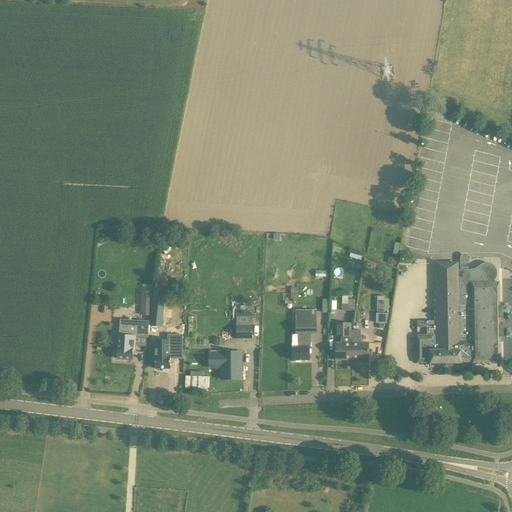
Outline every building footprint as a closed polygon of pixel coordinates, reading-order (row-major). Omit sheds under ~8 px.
[(417,328),(427,328),(427,336),(417,336),(417,363),(430,363),(430,364),(462,363),(462,362),(473,362),(473,363),(500,362),(499,285),(494,280),(496,278),(497,275),(497,272),(496,270),(494,267),(492,265),(490,264),(487,263),(484,263),(482,264),(480,265),(478,267),(476,268),(473,269),(471,270),(457,270),(457,264),(437,265),(438,321),(417,322),(417,328)] [(154,288),(150,326),(161,327),(165,289),(154,288)] [(151,316),(152,291),(141,291),(140,315),(151,316)] [(385,312),(386,296),(377,296),(377,312),(385,312)] [(355,311),(355,300),(348,300),(348,304),(342,304),(342,311),(355,311)] [(170,320),(180,320),(180,310),(170,309),(170,320)] [(298,334),(298,349),(293,349),(293,361),(309,360),(309,349),(310,349),(310,334),(316,334),(316,310),(296,310),(296,334),(298,334)] [(252,340),(252,313),(236,313),(236,340),(252,340)] [(377,313),(376,323),(388,323),(388,313),(377,313)] [(119,319),(118,336),(117,359),(131,359),(132,350),(134,350),(135,338),(139,338),(139,337),(148,337),(149,321),(119,319)] [(341,337),(341,344),(336,344),(336,360),(351,360),(351,330),(351,323),(335,324),(335,337),(341,337)] [(368,343),(361,343),(361,330),(351,330),(351,360),(359,360),(360,363),(368,363),(368,343)] [(154,356),(154,369),(161,369),(162,372),(167,372),(168,369),(170,369),(170,358),(172,358),(172,359),(182,359),(182,336),(168,336),(168,340),(156,340),(156,348),(156,356),(154,356)] [(221,354),(221,360),(213,360),(213,369),(221,368),(221,380),(240,380),(240,353),(221,354)] [(192,376),(186,376),(185,388),(211,388),(211,376),(204,376),(204,371),(192,371),(192,376)]
